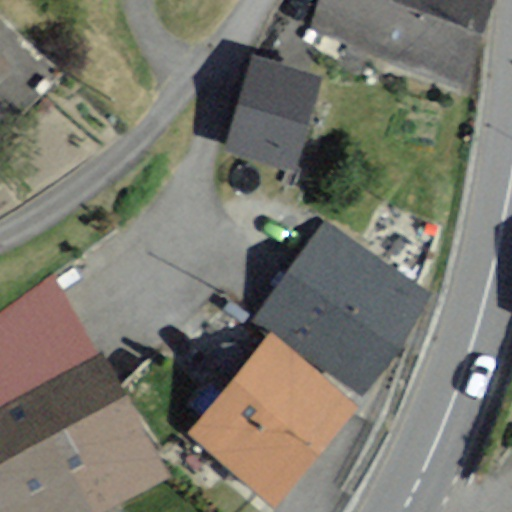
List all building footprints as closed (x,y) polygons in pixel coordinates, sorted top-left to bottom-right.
[(325,0),(316,29),(466,81),(494,0),(325,0)] [(324,75),(254,53),(225,145),(296,167),(324,75)] [(435,296),(325,218),(256,316),(366,394),(435,296)] [(0,511),(89,511),(163,475),(62,274),(0,318),(0,511)] [(357,403),(268,333),(191,431),(281,501),(357,403)]
